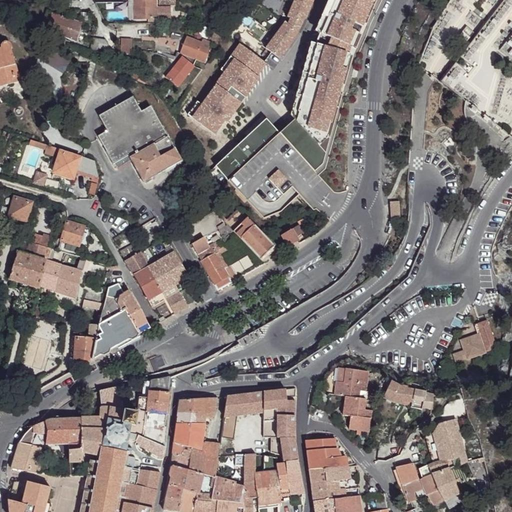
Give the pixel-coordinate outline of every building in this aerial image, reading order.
[(116,20),(116,23),(156,22),(156,20),(157,20),(157,19),(161,19),(161,8),(170,8),(175,8),(175,0),(159,0),(159,8),(157,8),(156,0),(128,0),(128,2),(116,2),(116,12),(126,12),(126,16),(125,20),(116,20)] [(312,2),(310,2),(311,0),(295,0),(288,17),(291,18),(302,23),(305,14),(307,15),(312,2)] [(363,27),(374,0),(332,0),(318,33),(321,34),(351,47),(353,48),(360,34),(355,32),(358,25),(363,27)] [(105,24),(116,23),(116,20),(108,20),(108,13),(116,12),(116,2),(94,2),(105,24)] [(170,8),(161,8),(161,19),(171,19),(170,8)] [(52,14),(46,31),(76,41),(81,23),(65,18),(67,14),(62,13),(61,17),(52,14)] [(288,25),(298,32),(302,23),(291,18),(288,25)] [(285,51),(297,35),(295,34),(298,32),(288,25),(286,23),(266,49),(278,57),(282,53),(284,50),(285,51)] [(216,27),(208,37),(218,44),(226,35),(216,27)] [(348,54),(351,47),(321,34),(316,45),(348,54)] [(166,78),(177,87),(194,67),(193,66),(196,60),(205,63),(209,52),(213,53),(216,48),(212,45),(212,44),(202,40),(201,43),(186,37),(176,63),(178,63),(166,78)] [(91,50),(112,52),(106,40),(93,38),(91,50)] [(121,39),(121,54),(132,54),(132,39),(121,39)] [(0,86),(23,81),(23,79),(22,80),(20,75),(21,74),(21,73),(18,74),(12,50),(12,48),(12,46),(10,44),(8,42),(6,42),(5,42),(3,43),(1,46),(1,49),(0,49),(0,86)] [(237,55),(243,47),(239,44),(221,70),(224,73),(225,74),(238,56),(237,55)] [(347,70),(351,54),(348,54),(316,45),(313,44),(309,60),(347,70)] [(219,88),(241,104),(245,98),(241,95),(246,88),(250,91),(259,78),(257,77),(267,64),(243,47),(237,55),(238,56),(225,74),(224,73),(215,85),(219,88)] [(336,107),(347,70),(309,60),(299,97),(336,107)] [(142,77),(134,72),(131,77),(137,81),(138,79),(140,80),(142,77)] [(219,88),(215,85),(210,92),(211,93),(214,95),(219,88)] [(227,124),(241,104),(219,88),(214,95),(211,93),(202,105),(192,118),(215,135),(224,122),(227,124)] [(241,95),(245,98),(250,91),(246,88),(241,95)] [(128,156),(143,182),(181,161),(150,107),(141,112),(133,97),(99,116),(108,131),(98,136),(112,160),(117,157),(119,161),(128,156)] [(328,138),(336,107),(299,97),(293,118),(294,120),(319,146),(328,138)] [(192,118),(202,105),(197,102),(188,115),(192,118)] [(228,181),(279,133),(266,119),(220,162),(224,166),(212,178),(220,188),(228,181)] [(314,171),(323,164),(326,153),(319,146),(294,120),(279,133),(314,171)] [(299,195),(319,176),(314,171),(279,133),(228,181),(264,219),(299,195)] [(36,142),(34,147),(46,150),(47,145),(36,142)] [(91,181),(98,183),(99,178),(95,161),(81,156),(80,158),(60,152),(61,150),(47,145),(46,150),(45,154),(55,157),(56,154),(59,155),(54,173),(62,175),(73,179),(76,171),(92,176),(91,181)] [(212,178),(224,166),(220,162),(208,173),(212,178)] [(33,184),(44,187),(47,175),(37,172),(33,184)] [(62,175),(60,181),(71,185),(73,179),(62,175)] [(32,203),(14,197),(9,217),(27,222),(32,203)] [(234,232),(261,260),(275,247),(247,218),(233,232),(234,232)] [(66,222),(61,241),(79,246),(85,227),(66,222)] [(218,231),(224,239),(234,232),(233,232),(227,225),(226,226),(219,231),(218,231)] [(281,235),(287,246),(299,240),(297,236),(303,233),(299,226),(281,235)] [(35,234),(32,243),(50,249),(53,237),(44,234),(43,237),(35,234)] [(192,244),(218,290),(237,279),(230,266),(227,268),(220,255),(227,251),(221,240),(220,240),(217,236),(211,240),(214,244),(210,247),(204,237),(192,244)] [(9,280),(39,289),(40,287),(47,261),(50,249),(32,243),(31,243),(27,255),(18,252),(9,280)] [(135,244),(120,252),(125,261),(140,253),(140,252),(135,244)] [(171,246),(164,250),(168,257),(175,253),(171,246)] [(140,253),(146,264),(149,262),(143,251),(140,252),(140,253)] [(125,261),(134,276),(149,268),(146,264),(140,253),(125,261)] [(161,261),(175,285),(189,277),(175,253),(161,261)] [(77,270),(82,271),(87,272),(90,262),(80,259),(77,270)] [(47,261),(40,287),(55,292),(61,265),(51,262),(47,261)] [(161,261),(149,268),(166,300),(175,315),(187,307),(180,294),(175,285),(161,261)] [(61,265),(55,292),(76,299),(82,271),(77,270),(61,265)] [(149,268),(134,276),(152,308),(166,300),(149,268)] [(93,360),(150,329),(130,291),(124,294),(119,284),(109,288),(105,305),(93,360)] [(187,307),(195,303),(188,290),(180,294),(187,307)] [(103,310),(105,305),(84,300),(83,306),(103,310)] [(36,308),(34,315),(40,317),(43,310),(36,308)] [(456,363),(497,348),(487,320),(477,324),(478,325),(475,327),(478,336),(462,341),(465,350),(453,354),(456,363)] [(75,359),(93,360),(100,325),(90,325),(90,338),(76,337),(75,359)] [(368,372),(338,368),(335,395),(345,397),(358,399),(359,391),(365,392),(368,372)] [(151,381),(150,391),(169,393),(171,377),(151,381)] [(432,410),(433,395),(426,394),(426,393),(407,389),(407,387),(399,386),(391,382),(383,398),(393,403),(403,405),(404,401),(411,403),(411,406),(411,408),(422,410),(422,408),(432,410)] [(109,408),(123,411),(124,386),(99,391),(101,408),(109,408)] [(263,437),(264,437),(271,437),(295,438),(295,401),(287,401),(286,390),(264,393),(263,412),(263,437)] [(147,411),(147,412),(166,415),(169,393),(150,391),(149,398),(140,397),(138,410),(147,411)] [(365,392),(359,391),(358,399),(366,400),(367,392),(365,392)] [(227,397),(223,418),(263,412),(264,393),(227,397)] [(348,430),(357,431),(361,431),(369,432),(372,411),(365,410),(366,400),(358,399),(345,397),(343,416),(350,417),(348,430)] [(178,412),(177,423),(204,424),(205,418),(213,420),(216,398),(208,398),(206,411),(178,412)] [(180,400),(178,412),(206,411),(208,398),(180,400)] [(69,464),(70,477),(82,477),(82,453),(97,456),(100,456),(109,408),(101,408),(100,418),(82,419),(82,430),(82,450),(69,451),(69,464)] [(123,411),(109,408),(100,456),(97,456),(97,462),(90,461),(90,463),(91,463),(88,475),(87,475),(86,478),(88,478),(85,489),(84,489),(84,492),(85,492),(83,504),(81,504),(81,506),(82,506),(80,511),(122,511),(131,468),(134,469),(135,461),(135,458),(128,457),(128,454),(130,454),(130,452),(129,452),(129,448),(127,448),(129,440),(136,441),(139,435),(144,438),(147,412),(147,411),(138,410),(138,413),(123,411)] [(147,412),(144,438),(162,446),(166,415),(147,412)] [(18,444),(11,469),(40,474),(46,445),(69,445),(69,451),(82,450),(82,430),(82,419),(52,420),(46,421),(33,427),(25,434),(18,444)] [(438,452),(430,454),(432,463),(434,462),(441,461),(447,460),(452,460),(453,460),(459,458),(462,465),(467,463),(455,420),(440,424),(433,434),(438,452)] [(177,423),(174,443),(192,449),(201,451),(202,443),(204,424),(177,423)] [(430,454),(438,452),(433,434),(425,436),(430,454)] [(139,435),(136,441),(140,446),(150,452),(152,453),(163,459),(166,447),(162,446),(144,438),(139,435)] [(286,461),(286,463),(298,461),(295,438),(271,437),(271,453),(283,456),(284,461),(286,461)] [(305,441),(310,470),(348,467),(347,462),(342,463),(341,457),(338,450),(337,449),(335,449),(335,439),(314,440),(314,439),(306,440),(306,441),(305,441)] [(174,443),(173,455),(191,460),(192,449),(174,443)] [(191,460),(189,472),(216,478),(219,445),(202,443),(201,451),(192,449),(191,460)] [(235,466),(245,467),(244,487),(243,511),(252,511),(252,498),(257,498),(254,473),(256,473),(256,454),(236,455),(235,466)] [(173,455),(171,467),(174,467),(173,468),(189,472),(191,460),(173,455)] [(264,455),(263,472),(277,471),(276,464),(277,464),(277,457),(264,455)] [(434,462),(432,463),(419,469),(422,479),(432,475),(443,500),(444,501),(445,501),(459,493),(450,469),(447,460),(441,461),(434,462)] [(453,460),(452,460),(447,460),(450,469),(455,467),(453,460)] [(290,500),(290,502),(298,501),(298,498),(297,494),(304,493),(298,461),(286,463),(290,500)] [(277,471),(281,502),(290,500),(286,463),(277,464),(276,464),(277,471)] [(443,500),(432,475),(422,479),(419,480),(413,463),(396,467),(409,503),(417,500),(414,493),(423,489),(426,496),(427,496),(434,506),(443,500)] [(310,470),(311,483),(344,480),(350,479),(348,467),(310,470)] [(131,468),(122,511),(152,511),(160,473),(140,470),(138,469),(134,469),(131,468)] [(173,468),(169,485),(184,489),(197,494),(212,494),(211,500),(218,501),(216,511),(243,511),(244,487),(235,485),(236,483),(216,478),(189,472),(173,468)] [(258,505),(258,511),(266,511),(266,508),(267,508),(267,504),(281,502),(277,471),(263,472),(256,473),(254,473),(257,498),(258,505)] [(311,483),(312,491),(345,489),(344,480),(311,483)] [(8,500),(9,511),(44,511),(47,503),(50,488),(28,482),(14,482),(9,500),(8,500)] [(169,485),(166,498),(181,500),(184,489),(169,485)] [(181,500),(178,511),(194,511),(197,494),(184,489),(181,500)] [(312,491),(313,502),(334,499),(346,498),(345,489),(312,491)] [(216,511),(218,501),(211,500),(212,494),(197,494),(194,511),(216,511)] [(375,494),(378,511),(388,510),(385,494),(375,494)] [(334,499),(335,511),(360,511),(359,496),(346,498),(334,499)] [(290,502),(291,506),(302,504),(302,497),(298,498),(298,501),(290,502)] [(166,498),(163,511),(170,511),(178,511),(181,500),(166,498)] [(313,502),(314,511),(335,511),(334,499),(313,502)] [(443,500),(434,506),(439,510),(446,505),(443,500)]
